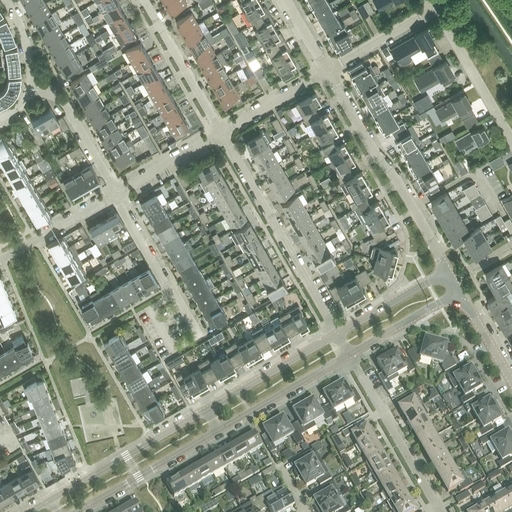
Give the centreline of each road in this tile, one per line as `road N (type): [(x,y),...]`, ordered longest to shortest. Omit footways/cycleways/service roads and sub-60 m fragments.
road 1 (residential): [(448,273),(326,70)]
road 2 (residential): [(337,334),(222,134)]
road 3 (tertiary): [(206,410),(49,500)]
road 4 (tertiary): [(75,511),(217,430)]
road 5 (residential): [(222,134),(144,0)]
road 6 (tertiary): [(217,430),(348,354)]
road 7 (tertiary): [(337,334),(206,410)]
road 8 (residential): [(438,511),(362,381)]
road 9 (residential): [(436,11),(511,140)]
road 10 (residential): [(117,192),(64,102),(29,91)]
road 11 (residential): [(0,259),(112,195)]
road 12 (tertiary): [(348,354),(459,292)]
road 13 (tertiary): [(448,273),(337,334)]
road 14 (residential): [(326,70),(436,11)]
road 15 (residential): [(222,134),(326,70)]
